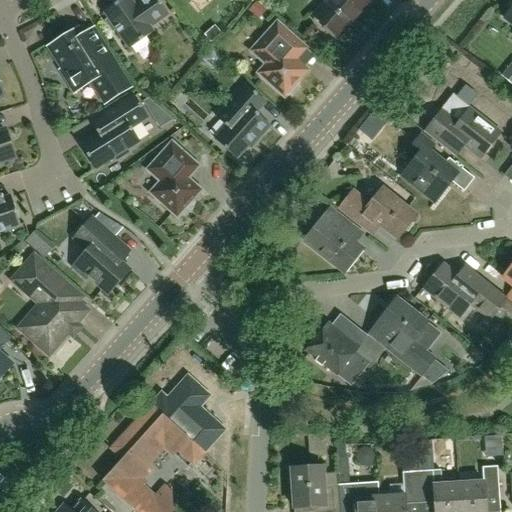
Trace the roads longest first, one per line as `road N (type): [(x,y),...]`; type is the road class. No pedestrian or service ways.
road 1 (tertiary): [(0,426),(61,410),(430,0)]
road 2 (residential): [(239,344),(296,293),(381,284),(442,242),(511,231)]
road 3 (residential): [(60,195),(4,12)]
road 4 (residential): [(255,511),(258,380),(239,344)]
